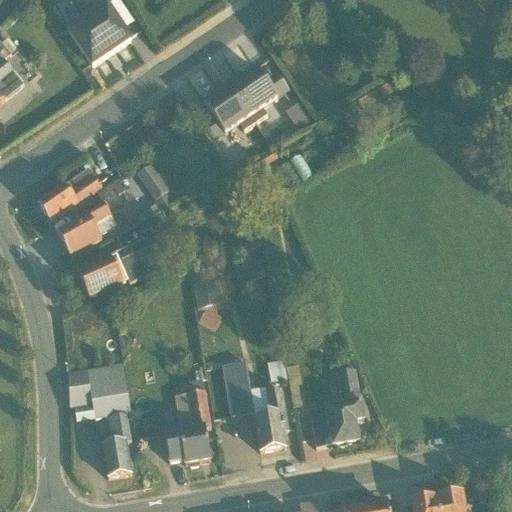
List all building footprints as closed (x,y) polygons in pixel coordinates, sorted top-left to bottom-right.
[(105,10),(104,9),(67,34),(92,70),(129,45),(121,34),(132,27),(116,3),(105,10)] [(0,108),(3,106),(2,104),(21,88),(3,66),(9,60),(7,58),(13,53),(6,44),(0,49),(0,108)] [(256,73),(241,83),(239,81),(228,89),(254,128),(266,120),(262,113),(288,95),(275,77),(264,85),(256,73)] [(217,99),(203,109),(211,120),(199,128),(211,147),(223,139),(238,129),(243,136),(254,128),(228,89),(216,96),(217,99)] [(309,128),(295,109),(283,117),(297,137),(309,128)] [(260,173),(277,163),(271,154),(254,163),(260,173)] [(286,168),(276,174),(287,190),(296,184),(286,168)] [(150,171),(135,181),(154,207),(155,207),(161,216),(171,209),(164,199),(167,197),(150,171)] [(50,228),(101,193),(88,175),(37,210),(50,228)] [(70,261),(100,245),(98,240),(115,231),(110,220),(124,213),(117,201),(124,197),(119,187),(98,198),(104,210),(71,229),(72,230),(58,238),(70,261)] [(136,220),(140,228),(161,217),(157,209),(136,220)] [(128,290),(166,272),(155,249),(171,242),(161,217),(140,228),(115,243),(121,255),(93,268),(94,272),(78,280),(89,303),(126,286),(128,290)] [(244,368),(222,372),(230,422),(251,419),(244,368)] [(122,370),(69,379),(68,412),(73,411),(76,427),(108,422),(127,418),(129,418),(122,370)] [(305,411),(297,370),(285,372),(292,413),(305,411)] [(341,412),(308,418),(315,455),(331,452),(332,453),(357,449),(354,430),(364,428),(355,377),(335,380),(341,412)] [(180,434),(163,436),(169,468),(182,466),(183,471),(209,467),(204,435),(211,434),(205,396),(203,397),(200,384),(179,388),(181,400),(174,401),(180,434)] [(270,419),(253,422),(259,457),(285,453),(282,437),(288,437),(282,395),(267,398),(270,419)] [(127,418),(108,422),(113,449),(101,451),(107,483),(129,479),(125,449),(132,448),(127,418)] [(463,511),(462,500),(435,503),(436,511),(463,511)] [(436,511),(435,503),(411,506),(411,511),(436,511)]
